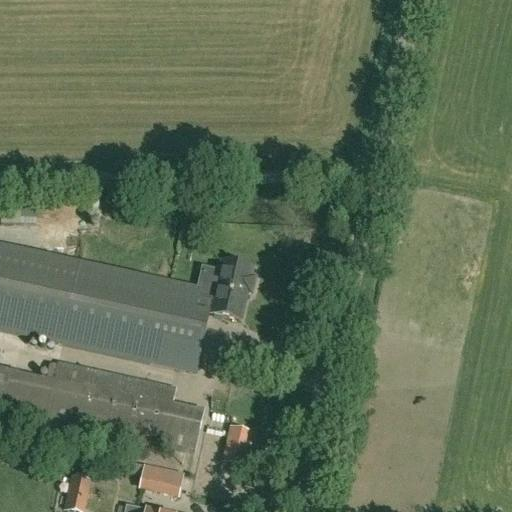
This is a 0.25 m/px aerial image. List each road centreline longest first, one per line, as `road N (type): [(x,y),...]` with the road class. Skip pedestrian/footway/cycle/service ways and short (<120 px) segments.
road 1 (unclassified): [(374,179),(0,178)]
road 2 (unclassified): [(301,511),(374,179)]
road 3 (unclassified): [(374,179),(414,0)]
